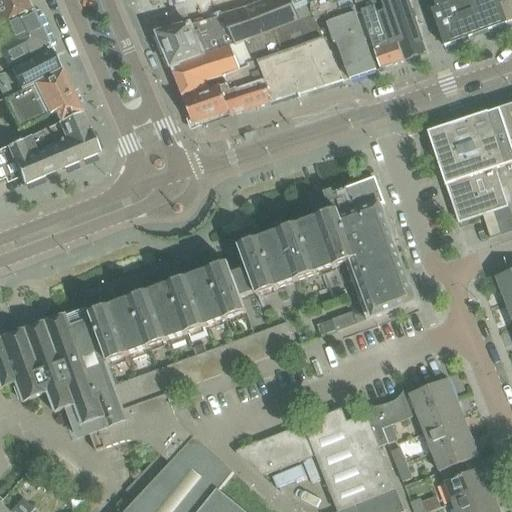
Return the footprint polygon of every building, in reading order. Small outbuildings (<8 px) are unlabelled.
[(0,0),(0,25),(31,11),(26,0),(0,0)] [(274,0),(245,11),(158,36),(171,72),(231,48),(299,21),(312,16),(311,13),(311,11),(307,1),(309,0),(274,0)] [(314,9),(311,11),(311,13),(312,16),(315,22),(316,22),(327,18),(329,24),(327,24),(334,44),(336,43),(350,81),(376,71),(355,13),(354,9),(345,12),(341,13),(339,5),(342,4),(340,0),(324,0),(312,4),(314,9)] [(350,0),(340,0),(342,4),(339,5),(341,13),(345,12),(354,9),(350,0)] [(359,0),(360,3),(371,0),(384,37),(385,37),(389,49),(395,66),(404,63),(427,55),(407,0),(359,0)] [(371,0),(360,3),(364,12),(362,13),(382,71),(395,66),(389,49),(385,37),(384,37),(371,0)] [(431,0),(435,10),(431,12),(444,48),(505,25),(496,0),(431,0)] [(511,0),(496,0),(505,25),(511,22),(511,0)] [(30,12),(31,11),(0,25),(0,28),(5,41),(0,43),(0,46),(2,51),(0,51),(0,72),(47,48),(30,12)] [(299,21),(231,48),(240,72),(249,69),(248,66),(258,62),(258,64),(267,84),(266,84),(272,104),(298,95),(299,97),(344,83),(323,40),(316,22),(315,22),(312,16),(299,21)] [(231,48),(171,72),(184,104),(227,87),(224,78),(240,72),(231,48)] [(0,103),(2,102),(61,73),(50,52),(4,74),(4,76),(0,78),(0,103)] [(227,87),(184,104),(193,127),(230,114),(231,117),(272,104),(266,84),(267,84),(258,64),(258,62),(248,66),(249,69),(240,72),(224,78),(227,87)] [(54,114),(59,124),(81,114),(61,73),(2,102),(16,132),(54,114)] [(511,106),(499,111),(500,113),(511,149),(511,106)] [(488,115),(429,135),(447,187),(458,224),(459,224),(483,216),(491,240),(511,232),(511,149),(500,113),(499,111),(488,115)] [(82,117),(81,114),(59,124),(59,125),(0,152),(0,181),(5,180),(7,184),(19,179),(23,187),(98,155),(82,117)] [(238,249),(246,270),(255,295),(256,298),(346,265),(363,315),(355,318),(353,314),(318,327),(322,339),(416,305),(380,208),(385,206),(375,180),(333,196),(338,212),(238,249)] [(229,265),(89,316),(107,365),(108,365),(246,315),(241,300),(255,295),(246,270),(232,275),(229,265)] [(511,274),(496,280),(506,304),(511,301),(511,274)] [(287,324),(270,330),(279,355),(296,349),(287,324)] [(270,330),(254,336),(263,361),(279,355),(270,330)] [(254,336),(238,341),(247,367),(263,361),(254,336)] [(238,341),(222,347),(230,373),(247,367),(238,341)] [(204,345),(193,349),(196,357),(204,354),(206,353),(204,345)] [(206,353),(204,354),(213,379),(230,373),(222,347),(206,353)] [(196,357),(186,361),(195,386),(213,379),(204,354),(196,357)] [(186,361),(171,366),(180,391),(195,386),(186,361)] [(171,366),(116,386),(124,412),(141,405),(145,415),(169,406),(166,396),(180,391),(171,366)] [(392,427),(418,417),(457,401),(450,381),(365,414),(367,417),(348,425),(342,411),(305,426),(316,457),(337,511),(343,511),(357,507),(385,496),(396,491),(379,450),(389,446),(383,431),(392,427)] [(418,417),(425,436),(465,420),(457,401),(418,417)] [(425,436),(433,455),(472,439),(465,420),(425,436)] [(263,478),(316,457),(305,426),(237,453),(237,455),(263,478)] [(398,442),(392,427),(383,431),(389,446),(398,442)] [(480,459),(472,439),(433,455),(440,474),(480,459)] [(243,511),(219,492),(234,474),(193,440),(170,465),(137,501),(127,511),(243,511)] [(391,453),(397,469),(406,465),(399,449),(391,453)] [(160,456),(127,492),(137,501),(170,465),(160,456)] [(312,460),(304,463),(313,485),(321,482),(312,460)] [(35,485),(47,472),(38,464),(26,477),(35,485)] [(411,479),(406,465),(397,469),(403,483),(411,479)] [(302,467),(273,479),(277,489),(307,477),(302,467)] [(445,485),(453,505),(491,490),(484,470),(445,485)] [(453,505),(455,511),(489,511),(499,508),(491,490),(453,505)] [(403,511),(396,491),(385,496),(391,511),(403,511)] [(72,492),(62,503),(73,511),(82,501),(72,492)] [(358,511),(391,511),(385,496),(357,507),(358,511)] [(0,511),(28,511),(19,504),(11,511),(8,511),(1,505),(4,502),(0,498),(0,511)] [(410,503),(413,511),(424,511),(419,499),(410,503)]
